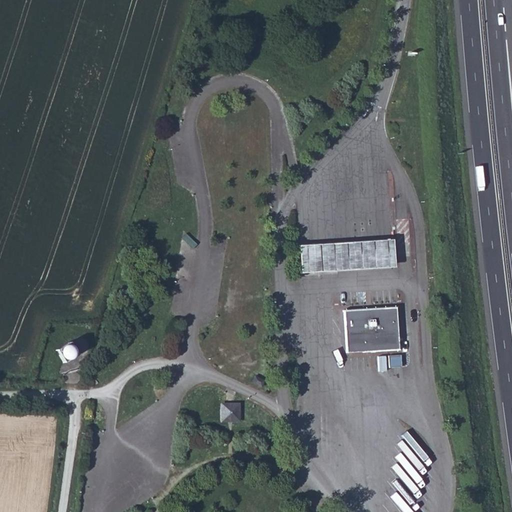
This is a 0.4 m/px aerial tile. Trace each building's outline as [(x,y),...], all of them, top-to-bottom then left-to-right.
[(357,240),(303,244),(305,274),(359,270),(393,268),(391,238),(357,240)] [(394,307),(342,310),(344,352),(397,349),(394,307)] [(68,342),(55,350),(63,363),(76,355),(68,342)] [(401,355),(387,355),(387,367),(401,367),(401,355)] [(257,374),(253,380),(260,385),(264,379),(257,374)] [(238,405),(219,403),(218,421),(237,422),(238,405)]
